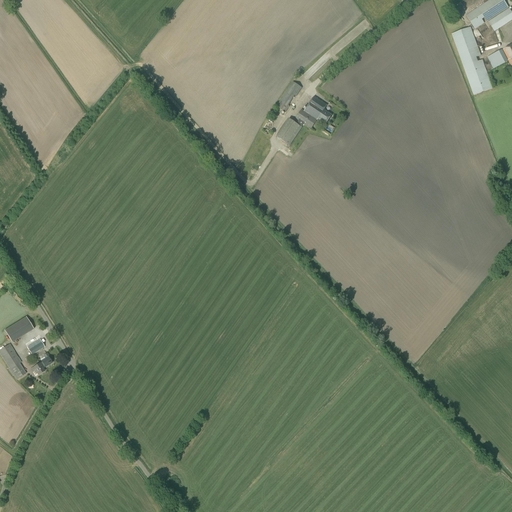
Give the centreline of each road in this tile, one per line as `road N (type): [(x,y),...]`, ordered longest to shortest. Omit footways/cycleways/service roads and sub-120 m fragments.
road 1 (unclassified): [(169,511),(68,360)]
road 2 (unclassified): [(0,496),(16,449),(68,360)]
road 3 (unclassified): [(68,360),(0,246)]
road 4 (unknown): [(313,85),(411,0)]
